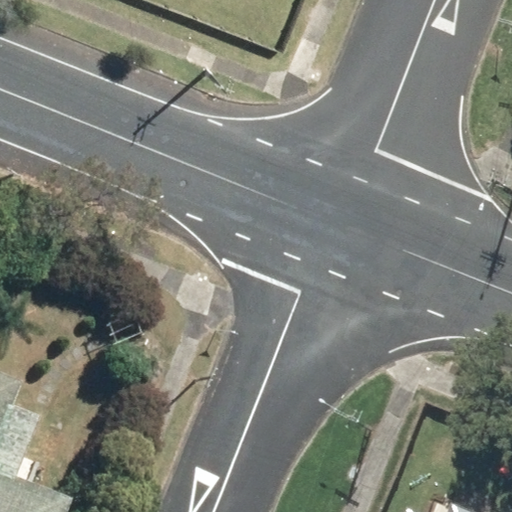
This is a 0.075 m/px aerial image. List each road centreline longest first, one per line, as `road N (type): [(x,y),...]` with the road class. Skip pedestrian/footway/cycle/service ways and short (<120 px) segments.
road 1 (tertiary): [(0,84),(338,218)]
road 2 (residential): [(221,511),(338,218)]
road 3 (residential): [(338,218),(425,0)]
road 4 (tertiary): [(338,218),(511,288)]
